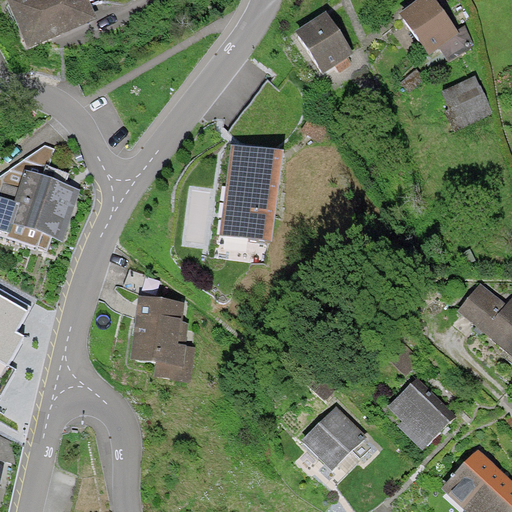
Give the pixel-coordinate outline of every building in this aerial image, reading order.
[(96,21),(88,0),(8,0),(28,49),(96,21)] [(458,32),(437,0),(422,0),(400,15),(428,58),(441,50),(450,64),(476,47),(464,28),(458,32)] [(354,54),(326,12),(295,33),(324,74),(343,61),(354,54)] [(450,99),(469,128),(495,111),(487,100),(477,107),(472,99),(484,91),(477,81),(450,99)] [(264,152),(232,148),(221,233),(269,239),(280,154),(264,152)] [(64,241),(81,189),(62,184),(24,172),(14,202),(0,197),(0,232),(8,235),(6,241),(47,254),(53,237),(64,241)] [(511,301),(509,305),(485,285),(462,312),(482,329),(511,354),(511,301)] [(184,305),(137,300),(131,360),(156,363),(155,379),(189,382),(193,349),(187,349),(190,326),(182,325),(184,305)] [(15,336),(20,316),(0,310),(0,385),(18,390),(24,366),(13,364),(20,337),(15,336)] [(316,362),(301,377),(324,401),(339,386),(316,362)] [(457,414),(421,379),(390,411),(404,425),(401,427),(423,448),(445,426),(457,414)] [(368,437),(338,406),(302,442),(334,474),(354,453),(361,460),(372,448),(365,440),(368,437)] [(23,447),(0,436),(0,460),(19,465),(23,447)] [(511,511),(511,486),(494,469),(479,454),(443,491),(464,511),(511,511)]
